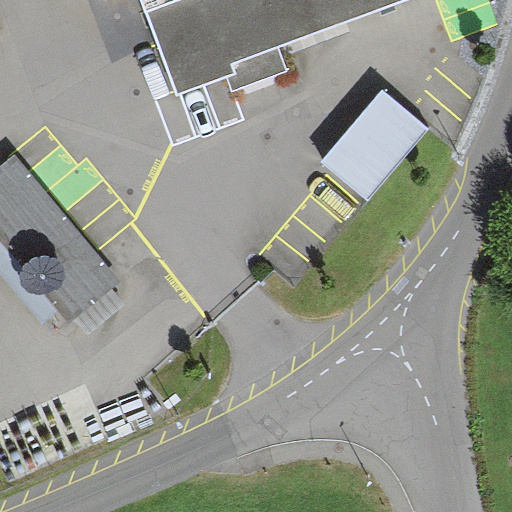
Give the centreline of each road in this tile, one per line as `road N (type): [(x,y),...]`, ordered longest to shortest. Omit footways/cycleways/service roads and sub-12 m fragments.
road 1 (residential): [(382,326),(313,386),(209,443),(40,511)]
road 2 (residential): [(511,106),(447,250),(382,326)]
road 3 (residential): [(382,326),(437,425),(452,511)]
